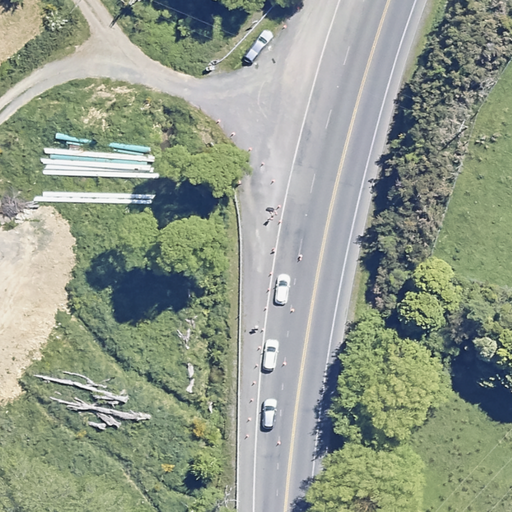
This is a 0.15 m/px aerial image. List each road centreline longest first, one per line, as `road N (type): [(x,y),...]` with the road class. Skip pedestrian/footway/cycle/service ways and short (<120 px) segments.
road 1 (trunk): [(389,0),(352,117),(295,385)]
road 2 (trunk): [(282,511),(295,385)]
